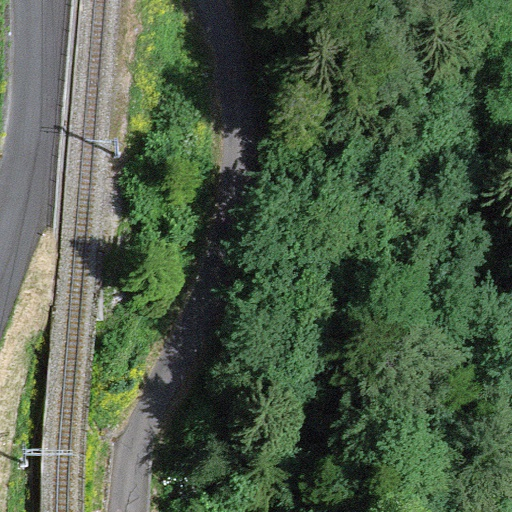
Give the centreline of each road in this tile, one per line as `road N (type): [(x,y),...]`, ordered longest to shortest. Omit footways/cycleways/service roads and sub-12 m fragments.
road 1 (unclassified): [(130,511),(130,478),(153,404),(220,284),(236,202),(236,118),(211,0)]
road 2 (tertiary): [(39,0),(38,99),(21,201),(0,260)]
